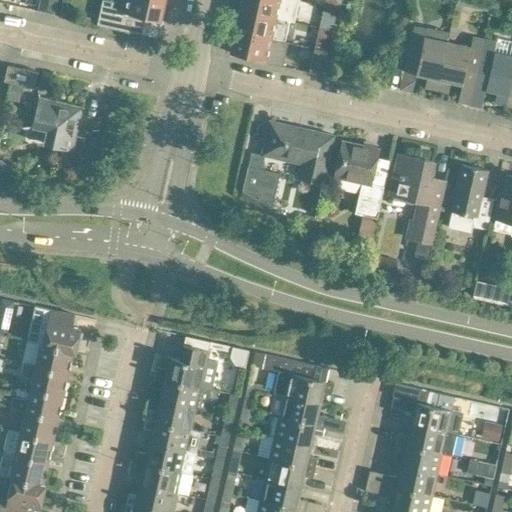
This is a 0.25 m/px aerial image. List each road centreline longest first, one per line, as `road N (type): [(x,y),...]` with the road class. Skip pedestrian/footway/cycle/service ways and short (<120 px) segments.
road 1 (tertiary): [(149,256),(330,314),(511,354)]
road 2 (tertiary): [(511,332),(334,291),(158,217)]
road 3 (residential): [(511,147),(188,77)]
road 4 (residential): [(188,77),(0,33)]
road 5 (residential): [(96,511),(133,341)]
road 6 (tertiary): [(158,217),(0,207)]
road 7 (tertiary): [(0,236),(149,256)]
road 8 (residential): [(188,77),(158,217)]
road 9 (residential): [(343,511),(372,375)]
